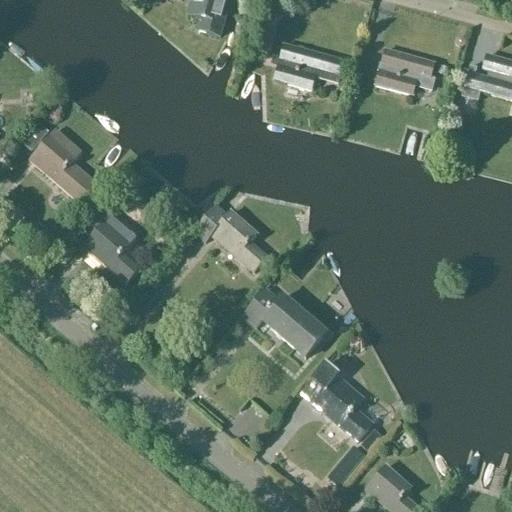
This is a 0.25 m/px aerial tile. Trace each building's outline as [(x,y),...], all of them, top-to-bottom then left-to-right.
[(218,39),(228,0),(192,0),(188,18),(200,22),(199,27),(207,30),(205,36),(218,39)] [(338,88),(344,66),(283,48),(273,83),(311,93),(315,81),(338,88)] [(435,68),(384,54),(381,67),(379,66),(377,74),(378,75),(375,88),(412,98),(415,89),(428,93),(435,68)] [(511,66),(486,59),(482,72),(489,74),(486,82),(473,78),(475,70),(470,68),(464,90),(511,103),(511,66)] [(48,136),(38,127),(21,146),(31,155),(48,136)] [(98,189),(73,166),(82,156),(56,133),(36,155),(41,159),(34,167),(81,208),(98,189)] [(216,210),(193,235),(205,246),(211,239),(254,276),(267,261),(250,246),(256,239),(231,215),(227,220),(216,210)] [(103,227),(90,241),(95,246),(88,254),(126,287),(139,272),(122,257),(129,249),(103,227)] [(325,337),(308,323),(282,301),(279,304),(265,293),(242,320),(256,332),(262,324),(305,361),(316,348),(325,337)] [(374,426),(356,411),(360,407),(366,400),(340,377),(325,365),(299,396),(357,446),(368,432),(374,426)] [(338,475),(348,482),(370,451),(360,444),(338,475)] [(385,470),(372,485),(377,489),(370,497),(387,511),(417,511),(404,500),(411,492),(385,470)]
